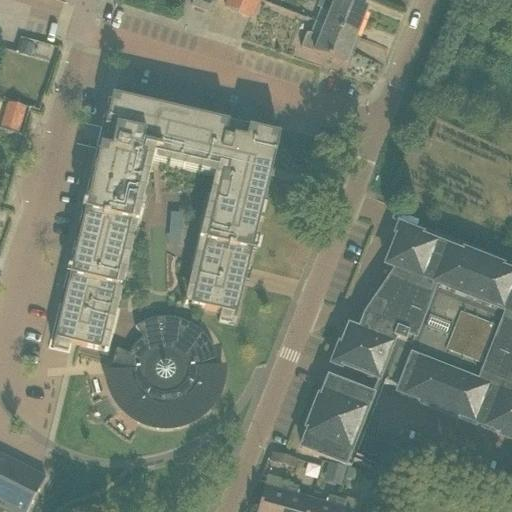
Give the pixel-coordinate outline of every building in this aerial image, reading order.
[(204,0),(193,0),(191,6),(208,13),(212,3),(204,0)] [(228,0),(225,8),(251,18),(258,0),(228,0)] [(329,16),(325,26),(356,38),(367,10),(342,0),(320,0),(317,9),(329,16)] [(306,35),(301,49),(314,54),(314,55),(345,67),(356,38),(325,26),(320,37),(306,35)] [(18,53),(31,57),(34,45),(22,41),(18,53)] [(112,99),(108,114),(114,116),(106,151),(100,150),(95,168),(101,169),(98,182),(92,181),(88,199),(94,201),(91,214),(85,212),(80,231),(86,232),(83,245),(77,244),(73,262),(79,264),(76,277),(70,275),(65,294),(71,295),(68,308),(62,307),(54,341),(100,352),(146,160),(141,159),(144,150),(153,152),(152,157),(217,172),(218,168),(228,170),(226,179),(221,178),(191,307),(235,317),(233,323),(235,324),(245,284),(243,283),(246,271),(248,271),(279,139),(248,131),(247,136),(227,131),(228,126),(112,99)] [(1,129),(16,133),(20,120),(5,115),(1,129)] [(423,233),(419,239),(400,231),(386,267),(397,271),(385,289),(382,289),(383,288),(381,288),(381,289),(380,291),(379,292),(378,293),(377,294),(378,295),(382,297),(379,306),(373,303),(371,303),(371,304),(370,306),(369,307),(368,308),(367,309),(368,310),(369,310),(370,312),(365,318),(359,333),(349,329),(341,348),(346,351),(340,367),(399,390),(397,395),(511,440),(511,275),(482,264),(485,257),(423,233)] [(149,320),(146,321),(151,334),(146,336),(141,339),(137,343),(133,347),(130,352),(128,357),(126,362),(125,368),(125,373),(107,374),(108,381),(109,388),(111,394),(114,400),(118,406),(122,411),(127,416),(133,420),(138,424),(145,427),(151,429),(158,430),(158,423),(175,422),(177,429),(183,427),(190,425),(196,421),(201,417),(206,413),(211,407),(215,402),(218,396),(220,389),(222,383),(222,376),(222,369),(218,369),(218,363),(216,356),(214,350),(211,345),(208,339),(203,334),(199,330),(193,326),(188,323),(182,321),(175,319),(169,318),(162,318),(159,318),(156,319),(152,319),(149,320)] [(344,467),(371,398),(328,381),(321,400),(326,402),(314,433),(309,431),(301,450),(344,467)] [(367,439),(361,453),(394,466),(400,452),(367,439)] [(270,454),(267,468),(311,476),(313,462),(270,454)] [(0,508),(21,467),(0,456),(0,508)] [(0,508),(7,511),(29,511),(46,479),(21,467),(0,508)] [(257,511),(282,511),(290,486),(282,483),(280,491),(264,487),(257,511)] [(298,488),(290,486),(282,511),(308,511),(311,503),(295,499),(298,488)] [(311,503),(308,511),(333,511),(337,499),(327,497),(325,506),(311,503)] [(345,501),(337,499),(333,511),(344,511),(343,511),(345,501)]
